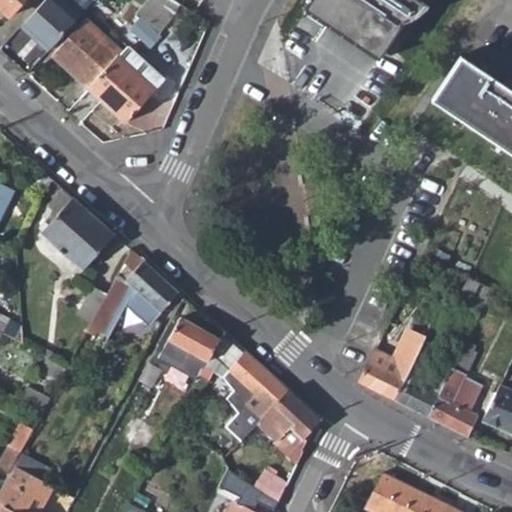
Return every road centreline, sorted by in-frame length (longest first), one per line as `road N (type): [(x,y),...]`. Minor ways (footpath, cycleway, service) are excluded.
road 1 (residential): [(352,411),(137,218)]
road 2 (residential): [(137,218),(179,169),(250,0)]
road 3 (residential): [(137,218),(0,91)]
road 4 (residential): [(511,486),(352,411)]
